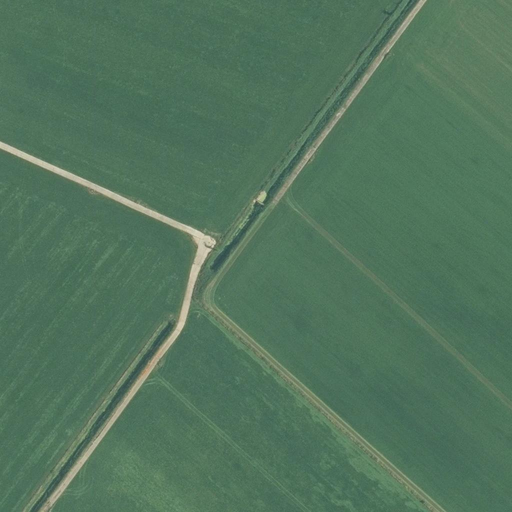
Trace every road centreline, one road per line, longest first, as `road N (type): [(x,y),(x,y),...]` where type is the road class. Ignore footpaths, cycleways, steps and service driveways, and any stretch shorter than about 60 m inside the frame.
road 1 (track): [(0,145),(207,239),(179,324),(45,511)]
road 2 (track): [(274,207),(427,0)]
